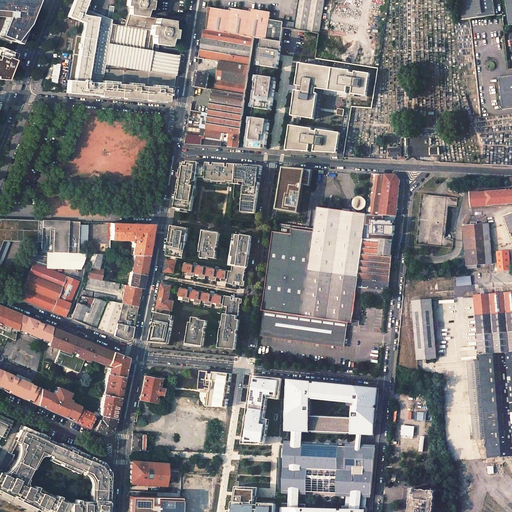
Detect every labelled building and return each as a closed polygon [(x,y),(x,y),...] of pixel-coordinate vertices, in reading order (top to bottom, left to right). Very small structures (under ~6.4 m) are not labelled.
[(36,0),(9,0),(7,16),(6,17),(0,31),(0,36),(19,44),(32,11),(36,0)] [(0,0),(0,16),(6,17),(9,0),(0,0)] [(75,36),(108,41),(111,24),(114,6),(109,6),(107,18),(83,9),(86,0),(73,0),(66,19),(72,21),(73,19),(78,21),(75,36)] [(148,0),(128,0),(128,1),(128,15),(124,26),(111,24),(108,41),(104,69),(147,72),(148,71),(175,76),(178,55),(151,51),(152,44),(168,46),(172,34),(172,21),(145,16),(148,5),(148,0)] [(210,8),(206,30),(253,38),(262,39),(280,42),(283,28),(295,29),(319,34),(324,0),(299,0),(296,24),(270,20),(271,13),(250,9),(250,12),(239,10),(230,9),(230,11),(216,9),(210,8)] [(459,0),(462,20),(471,19),(496,15),(493,0),(459,0)] [(206,30),(204,30),(200,50),(250,59),(253,38),(206,30)] [(67,80),(65,93),(83,94),(93,95),(99,96),(102,81),(103,81),(104,69),(108,41),(75,36),(68,80),(67,80)] [(282,42),(280,42),(262,39),(257,66),(278,69),(282,42)] [(10,67),(16,54),(0,47),(0,78),(5,79),(10,67)] [(200,50),(199,58),(219,61),(215,86),(215,90),(245,96),(250,59),(200,50)] [(349,72),(299,64),(296,87),(302,88),(301,93),(295,92),(291,117),(313,120),(317,95),(315,95),(316,90),(346,94),(347,89),(352,89),(351,95),(366,97),(370,75),(354,73),(354,75),(349,74),(349,72)] [(151,100),(167,101),(167,95),(168,96),(169,94),(167,93),(168,89),(174,91),(174,87),(173,86),(175,76),(148,71),(147,72),(104,69),(103,81),(102,81),(99,96),(113,97),(133,99),(151,100)] [(209,74),(197,72),(194,87),(207,89),(209,74)] [(251,108),(272,110),(277,79),(255,75),(251,108)] [(511,75),(499,77),(503,110),(511,108),(511,75)] [(202,136),(187,135),(185,144),(221,146),(221,140),(229,141),(228,147),(238,148),(245,96),(215,90),(212,90),(207,123),(205,139),(202,138),(202,136)] [(188,122),(203,124),(205,106),(190,105),(188,122)] [(376,111),(372,108),(370,110),(367,108),(350,106),(352,118),(355,119),(353,124),(359,118),(358,124),(363,130),(361,134),(371,139),(370,141),(361,143),(363,144),(369,150),(367,152),(370,151),(371,144),(375,146),(378,143),(374,138),(376,138),(374,127),(372,130),(370,130),(369,127),(375,122),(374,120),(374,119),(376,111)] [(250,117),(245,148),(267,149),(271,120),(250,117)] [(290,127),(286,152),(308,153),(309,147),(314,147),(313,153),(336,154),(339,135),(317,131),(316,133),(311,133),(312,130),(302,129),(290,127)] [(400,149),(388,149),(389,160),(401,160),(400,149)] [(182,161),(175,208),(177,209),(177,211),(190,213),(190,211),(192,211),(194,198),(198,177),(205,177),(205,179),(213,180),(213,181),(227,182),(227,181),(234,181),(236,165),(207,163),(207,165),(200,165),(200,162),(182,161)] [(244,165),(236,165),(234,181),(234,184),(239,184),(239,182),(244,182),(246,182),(246,186),(244,186),(243,197),(245,197),(245,201),(243,201),(242,207),(244,207),(244,212),(256,213),(262,166),(259,166),(246,165),(246,167),(244,167),(244,165)] [(311,170),(283,168),(276,209),(299,213),(301,184),(309,186),(311,170)] [(396,175),(372,174),(372,175),(366,215),(374,216),(385,216),(396,216),(400,180),(396,175)] [(511,189),(470,193),(471,207),(511,203),(511,189)] [(352,203),(353,206),(354,208),(356,210),(359,210),(362,210),(364,209),(366,206),(366,204),(366,201),(364,198),(362,197),(359,196),(356,197),(354,198),(353,201),(352,203)] [(457,200),(423,196),(419,243),(453,246),(453,239),(445,238),(448,206),(457,207),(457,200)] [(314,232),(308,231),(297,315),(348,322),(352,323),(353,320),(356,295),(356,293),(358,278),(363,239),(365,224),(366,215),(318,207),(314,232)] [(373,225),(374,216),(366,215),(365,224),(373,225)] [(396,216),(385,216),(385,220),(386,220),(386,224),(398,225),(399,216),(396,216)] [(0,246),(4,236),(13,236),(13,241),(37,242),(37,241),(41,241),(42,221),(37,220),(2,219),(2,220),(0,219),(0,246)] [(79,222),(42,220),(42,221),(41,241),(41,251),(47,252),(78,253),(78,242),(79,226),(79,222)] [(152,224),(110,223),(109,240),(131,241),(131,242),(132,242),(131,254),(132,255),(147,255),(152,224)] [(291,234),(292,229),(293,225),(281,224),(280,233),(291,234)] [(465,226),(463,226),(466,266),(492,263),(490,224),(465,226)] [(166,260),(164,272),(174,274),(176,261),(176,258),(185,259),(187,249),(186,249),(188,234),(189,234),(190,229),(172,226),(167,256),(170,257),(170,260),(166,260)] [(280,233),(273,232),(262,310),(264,311),(297,315),(308,231),(292,229),(291,234),(280,233)] [(220,234),(203,231),(200,252),(202,252),(201,258),(208,259),(208,258),(216,259),(217,251),(216,251),(217,248),(218,248),(220,234)] [(194,264),(185,263),(183,275),(234,285),(234,286),(237,287),(237,285),(245,287),(252,236),(242,235),(234,234),(233,240),(236,241),(236,242),(233,242),(230,261),(234,261),(232,272),(219,269),(220,267),(216,267),(216,268),(197,265),(197,263),(194,262),(194,264)] [(379,240),(363,239),(358,278),(356,293),(384,296),(384,288),(389,289),(394,241),(389,241),(379,240)] [(3,240),(0,247),(0,268),(10,243),(3,240)] [(509,250),(496,251),(497,271),(511,269),(509,250)] [(78,253),(47,252),(30,251),(27,261),(33,263),(46,268),(81,270),(87,253),(78,253)] [(103,254),(96,254),(93,262),(87,277),(101,280),(103,270),(98,269),(100,259),(103,259),(103,254)] [(147,255),(132,255),(131,264),(129,264),(129,266),(130,266),(129,272),(130,272),(143,275),(147,255)] [(78,281),(46,268),(33,263),(19,298),(64,316),(78,281)] [(130,272),(128,285),(141,288),(143,275),(130,272)] [(471,276),(456,277),(456,286),(471,285),(471,276)] [(118,290),(120,283),(101,280),(87,277),(84,283),(118,290)] [(128,285),(122,284),(121,287),(124,288),(121,302),(121,303),(137,306),(141,288),(128,285)] [(156,312),(150,342),(169,343),(174,316),(171,315),(170,315),(170,311),(172,312),(174,301),(169,300),(172,286),(162,284),(157,309),(163,310),(162,314),(156,312)] [(180,287),(178,300),(225,309),(223,324),(224,325),(223,328),(221,328),(220,338),(220,339),(219,348),(236,349),(240,316),(239,316),(241,304),(242,304),(243,299),(236,298),(236,296),(232,295),(232,297),(180,287)] [(94,292),(93,298),(107,300),(121,303),(121,302),(120,301),(116,301),(116,299),(115,298),(115,296),(94,292)] [(511,292),(474,295),(480,360),(468,361),(474,440),(486,439),(487,459),(511,457),(511,292)] [(85,307),(76,303),(70,318),(94,328),(105,301),(93,298),(91,298),(90,298),(85,307)] [(432,299),(412,300),(417,360),(438,359),(432,299)] [(124,340),(131,337),(137,306),(121,303),(107,300),(95,329),(124,340)] [(17,328),(19,314),(17,314),(14,313),(12,313),(10,312),(9,311),(8,311),(8,310),(0,306),(0,333),(8,337),(15,340),(17,328)] [(261,333),(345,344),(348,322),(297,315),(264,311),(261,333)] [(49,341),(51,327),(41,323),(40,324),(36,322),(37,321),(19,314),(17,328),(24,331),(23,333),(39,339),(40,337),(49,341)] [(193,318),(190,318),(186,345),(203,346),(205,332),(204,332),(204,328),(206,328),(207,321),(199,320),(200,318),(193,317),(193,318)] [(106,364),(111,351),(51,327),(49,341),(48,345),(60,350),(54,363),(79,373),(85,357),(90,359),(90,360),(91,360),(103,365),(106,364)] [(111,351),(106,364),(108,365),(108,366),(106,373),(123,376),(127,357),(111,351)] [(0,388),(23,399),(23,398),(27,399),(26,400),(37,405),(40,388),(40,387),(37,386),(37,387),(30,383),(31,380),(17,374),(15,377),(9,375),(9,374),(0,369),(0,367),(5,356),(0,354),(0,355),(0,388)] [(201,371),(199,389),(206,390),(207,389),(211,389),(211,394),(209,394),(207,406),(226,408),(230,374),(214,372),(213,374),(208,374),(208,372),(201,371)] [(106,373),(102,394),(119,397),(123,376),(106,373)] [(144,375),(139,400),(154,402),(156,394),(161,395),(163,388),(157,387),(159,378),(152,377),(144,375)] [(254,375),(243,445),(265,446),(266,440),(270,418),(265,417),(268,400),(279,402),(284,378),(254,375)] [(363,435),(374,435),(379,390),(289,381),(286,432),(292,433),(291,444),(302,444),(303,433),(357,436),(356,447),(362,447),(363,435)] [(54,391),(53,394),(40,388),(37,405),(72,421),(79,408),(79,406),(67,401),(69,396),(66,394),(66,393),(58,389),(57,392),(54,391)] [(119,397),(102,394),(98,413),(99,415),(101,415),(114,418),(119,397)] [(93,414),(79,408),(72,421),(88,427),(93,416),(93,414)] [(0,415),(0,439),(10,420),(0,415)] [(98,418),(93,416),(88,427),(105,435),(112,432),(114,418),(101,415),(100,420),(98,420),(98,418)] [(412,438),(415,426),(402,424),(400,434),(404,435),(404,437),(412,438)] [(47,454),(53,441),(36,433),(36,432),(21,425),(18,432),(20,434),(17,442),(23,445),(22,449),(23,450),(19,458),(20,459),(19,462),(31,468),(39,453),(38,452),(39,450),(47,454)] [(145,434),(132,433),(131,450),(144,450),(145,434)] [(59,444),(53,441),(47,454),(83,470),(90,456),(80,451),(79,453),(70,449),(67,447),(67,446),(60,442),(59,444)] [(291,444),(285,444),(284,466),(276,466),(276,477),(284,477),(284,480),(276,480),(276,484),(284,485),(283,490),(290,491),(300,491),(351,494),(362,494),(371,495),(375,448),(362,447),(356,447),(302,444),(291,444)] [(103,462),(90,456),(83,470),(82,473),(83,473),(84,474),(86,474),(87,475),(88,476),(89,477),(90,478),(91,480),(92,481),(92,483),(92,485),(92,487),(91,489),(94,489),(109,489),(109,472),(103,462)] [(144,462),(130,461),(130,469),(129,482),(166,485),(168,463),(144,462)] [(0,479),(0,490),(38,509),(47,492),(42,489),(37,487),(38,486),(36,485),(35,485),(34,486),(33,488),(24,484),(25,480),(26,478),(27,479),(31,468),(19,462),(14,472),(11,470),(10,473),(6,483),(0,479)] [(258,487),(234,486),(233,511),(275,511),(276,504),(257,503),(258,495),(258,487)] [(435,491),(410,488),(408,511),(432,511),(433,504),(435,491)] [(56,496),(47,492),(38,509),(43,511),(107,511),(108,504),(107,504),(107,502),(107,501),(106,501),(106,500),(108,500),(109,489),(94,489),(94,503),(83,502),(83,500),(80,500),(80,498),(77,498),(76,499),(75,500),(75,502),(69,502),(60,497),(61,495),(58,494),(57,494),(57,495),(56,495),(56,496)] [(289,507),(282,507),(281,511),(366,511),(367,510),(361,510),(362,494),(351,494),(350,509),(299,508),(300,491),(290,491),(289,507)] [(149,496),(128,495),(127,511),(178,511),(179,499),(155,499),(155,504),(149,503),(149,496)]
